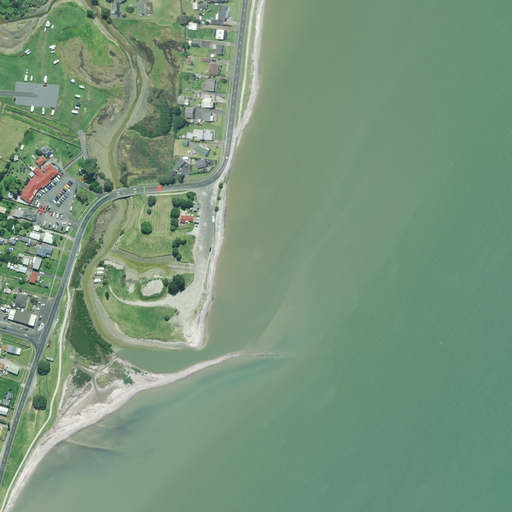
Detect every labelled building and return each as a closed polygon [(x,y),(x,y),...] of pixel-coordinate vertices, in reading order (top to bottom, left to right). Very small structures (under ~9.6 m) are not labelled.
[(221,5),(220,13),(220,20),(213,19),(213,24),(225,25),(225,20),(227,21),(228,16),(229,16),(230,9),(228,9),(229,6),(221,5)] [(200,23),(192,22),(190,29),(198,30),(200,23)] [(226,30),(216,29),(215,38),(225,39),(226,30)] [(224,45),(215,44),(214,49),(218,49),(218,54),(224,55),(224,45)] [(214,64),(212,64),(211,68),(210,74),(219,75),(220,64),(215,63),(214,64)] [(216,91),(217,79),(214,79),(207,81),(206,90),(216,91)] [(213,95),(208,95),(207,107),(215,108),(216,102),(214,102),(215,99),(213,99),(213,95)] [(186,97),(180,96),(180,104),(190,105),(190,100),(186,100),(186,97)] [(196,108),(188,107),(187,117),(195,118),(196,108)] [(202,122),(201,124),(208,124),(208,121),(214,121),(215,116),(212,116),(213,108),(202,108),(197,108),(196,122),(202,122)] [(213,131),(196,129),(195,136),(201,137),(201,139),(215,140),(215,134),(212,134),(213,131)] [(45,155),(51,150),(47,145),(41,151),(45,155)] [(211,151),(199,145),(196,150),(208,156),(211,151)] [(38,164),(45,158),(41,153),(34,160),(38,164)] [(186,162),(182,158),(177,163),(182,167),(186,162)] [(208,166),(207,159),(197,162),(198,169),(208,166)] [(18,195),(28,201),(37,187),(40,184),(41,185),(49,179),(48,178),(57,170),(49,161),(43,166),(45,169),(42,171),(37,164),(32,169),(35,173),(29,178),(18,195)] [(18,209),(16,216),(35,222),(38,212),(28,209),(27,211),(18,209)] [(194,216),(181,214),(180,222),(185,223),(185,220),(193,221),(194,216)] [(50,233),(47,232),(44,241),(53,244),(54,239),(53,238),(54,235),(50,234),(50,233)] [(38,241),(21,236),(20,240),(28,243),(28,245),(30,246),(31,243),(37,245),(38,241)] [(42,256),(41,257),(44,258),(45,256),(46,257),(47,253),(50,254),(52,248),(43,245),(40,255),(42,256)] [(43,260),(36,257),(34,263),(35,263),(33,268),(39,270),(43,260)] [(18,264),(16,272),(19,272),(19,271),(27,273),(28,268),(23,267),(23,266),(18,264)] [(29,282),(36,284),(36,281),(39,282),(41,275),(32,272),(29,282)] [(23,295),(18,294),(15,302),(16,302),(16,305),(25,307),(28,296),(23,294),(23,295)] [(36,299),(30,297),(26,309),(32,311),(36,299)] [(23,312),(11,309),(8,319),(34,326),(37,316),(31,314),(32,312),(24,309),(23,312)] [(20,355),(21,349),(9,345),(7,351),(20,355)] [(17,374),(20,367),(10,363),(7,370),(17,374)] [(0,413),(6,415),(8,409),(0,406),(0,413)]
